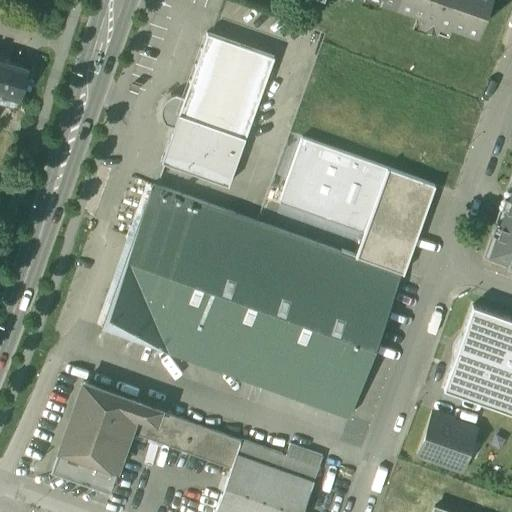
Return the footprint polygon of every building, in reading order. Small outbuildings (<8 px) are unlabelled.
[(393,0),(418,10),(415,19),(434,26),(436,21),(448,25),(449,21),(476,30),(486,0),(393,0)] [(273,56),(206,32),(183,96),(178,113),(245,136),(273,56)] [(27,69),(0,60),(0,90),(20,97),(27,69)] [(164,124),(173,126),(178,113),(183,96),(175,94),(171,96),(167,98),(164,101),(161,105),(160,110),(160,115),(162,120),(164,124)] [(9,115),(0,112),(0,129),(5,131),(9,115)] [(173,126),(161,159),(228,183),(245,136),(178,113),(173,126)] [(434,184),(302,136),(278,201),(363,231),(393,242),(411,190),(430,197),(434,184)] [(151,182),(99,326),(348,416),(400,272),(354,255),(151,182)] [(393,242),(363,231),(354,255),(400,272),(400,271),(402,272),(403,271),(430,197),(411,190),(393,242)] [(511,190),(489,253),(511,260),(511,190)] [(511,318),(472,304),(442,387),(511,411),(511,318)] [(140,403),(83,382),(51,471),(108,491),(140,404),(140,403)] [(240,440),(140,404),(130,431),(231,467),(231,465),(225,463),(233,441),(239,444),(240,440)] [(472,428),(433,414),(419,453),(458,467),(472,428)] [(285,454),(241,439),(240,440),(239,444),(233,441),(225,463),(231,465),(231,467),(214,511),(300,511),(317,466),(285,454)] [(321,454),(289,442),(285,454),(317,466),(321,454)]
